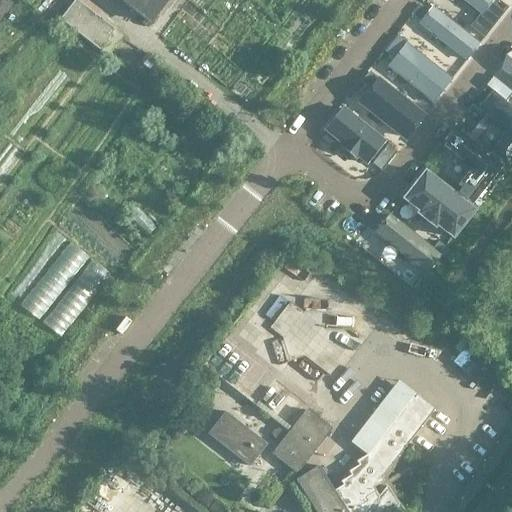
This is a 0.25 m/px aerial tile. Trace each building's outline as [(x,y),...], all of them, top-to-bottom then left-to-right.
[(98,17),(75,0),(60,20),(99,50),(115,31),(98,17)] [(117,0),(147,23),(165,0),(117,0)] [(510,8),(499,0),(452,0),(455,2),(456,0),(464,0),(482,14),(472,27),(486,38),(510,8)] [(430,12),(420,4),(412,14),(422,22),(421,24),(468,62),(482,45),(434,7),(430,12)] [(454,80),(398,35),(384,52),(393,60),(387,67),(435,105),(454,80)] [(511,58),(503,70),(511,76),(511,58)] [(11,70),(0,60),(0,79),(8,86),(13,80),(7,74),(11,70)] [(426,116),(370,71),(361,82),(369,88),(357,102),(406,141),(426,116)] [(511,161),(511,106),(494,92),(480,109),(509,131),(491,153),(508,166),(511,161)] [(386,141),(342,106),(323,131),(341,145),(339,147),(356,160),(357,159),(367,166),(386,141)] [(504,165),(455,127),(439,146),(469,170),(453,190),(473,205),(504,165)] [(495,143),(481,133),(475,141),(489,151),(495,143)] [(387,146),(372,164),(382,171),(396,153),(387,146)] [(477,209),(425,168),(401,198),(417,211),(415,213),(436,229),(437,227),(453,240),(477,209)] [(441,255),(389,213),(374,233),(426,274),(441,255)] [(42,320),(88,254),(69,241),(23,306),(42,320)] [(94,260),(44,321),(62,335),(111,274),(94,260)] [(418,279),(407,270),(401,279),(412,287),(418,279)] [(378,496),(374,489),(384,482),(381,478),(407,446),(435,410),(414,394),(381,436),(365,424),(351,443),(366,455),(356,462),(358,466),(348,472),(350,476),(340,482),(343,486),(334,491),(318,466),(295,481),(314,511),(396,511),(397,511),(399,505),(387,486),(378,496)] [(296,474),(331,430),(306,411),(272,455),(296,474)] [(266,445),(225,413),(208,435),(249,467),(266,445)]
